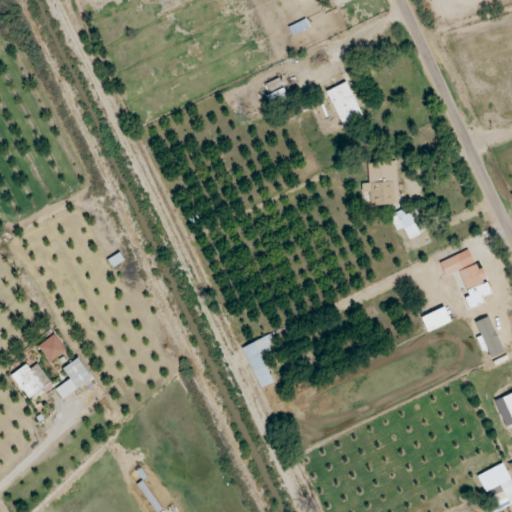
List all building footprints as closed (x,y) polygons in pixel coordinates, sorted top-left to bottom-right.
[(262,86),(272,108),(288,101),(278,79),(262,86)] [(342,126),(362,117),(346,82),(326,92),(342,126)] [(369,206),(398,205),(396,162),(368,163),(369,206)] [(396,231),(403,228),(408,240),(418,236),(405,209),(389,216),(396,231)] [(458,272),(467,297),(465,298),(469,309),(483,304),(481,298),(491,294),(486,281),(482,282),(471,250),(439,262),(445,277),(458,272)] [(427,332),(450,322),(444,308),(420,318),(427,332)] [(503,353),(488,317),(475,323),(490,359),(503,353)] [(38,346),(49,363),(65,351),(54,335),(38,346)] [(273,383),(261,356),(275,349),(269,336),(241,348),(259,389),(273,383)] [(92,379),(77,359),(62,369),(69,380),(55,390),(62,400),(92,379)] [(37,364),(29,370),(26,365),(11,375),(27,399),(50,383),(37,364)] [(511,393),(502,397),(511,422),(511,393)] [(476,476),(492,511),(494,511),(511,504),(511,484),(503,464),(476,476)]
